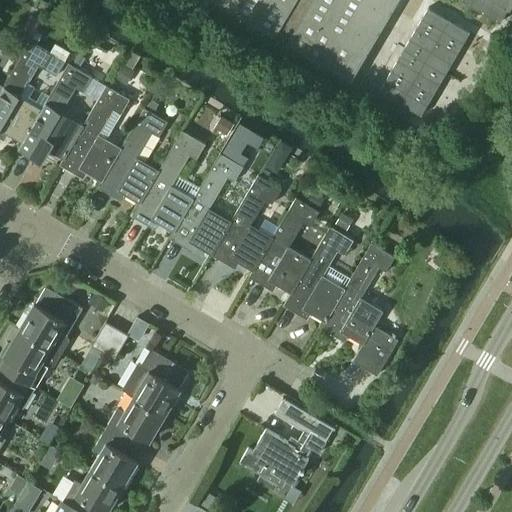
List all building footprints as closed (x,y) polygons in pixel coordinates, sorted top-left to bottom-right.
[(511,0),(213,0),(350,81),(397,0),(462,0),(499,22),(508,7),(510,7),(511,2),(511,0)] [(428,7),(379,90),(419,114),(421,115),(470,32),(428,7)] [(0,128),(22,142),(42,108),(41,108),(20,95),(38,64),(45,69),(54,53),(31,40),(4,85),(0,91),(0,128)] [(41,145),(63,157),(63,158),(83,124),(61,111),(76,87),(83,91),(92,76),(68,62),(41,108),(42,108),(18,148),(34,157),(41,145)] [(79,167),(101,180),(121,147),(99,134),(113,109),(121,113),(129,98),(106,84),(83,124),(63,158),(63,157),(59,164),(76,173),(79,167)] [(117,190),(139,202),(139,203),(159,169),(158,169),(137,156),(151,132),(158,136),(167,121),(144,107),(121,147),(101,180),(97,186),(114,196),(117,190)] [(151,218),(173,231),(193,198),(193,197),(171,185),(189,154),(196,158),(205,143),(182,129),(158,169),(159,169),(139,203),(139,202),(131,215),(148,225),(151,218)] [(189,241),(211,254),(231,220),(230,220),(209,207),(227,176),(234,181),(243,165),(220,152),(193,197),(193,198),(173,231),(169,237),(186,247),(189,241)] [(267,170),(263,177),(279,187),(283,180),(267,170)] [(231,257),(252,269),(253,270),(272,236),(250,223),(265,199),(272,203),(281,188),(258,174),(230,220),(231,220),(211,254),(227,263),(231,257)] [(269,279),(290,292),(310,259),(288,246),(303,221),(310,225),(319,210),(295,196),(272,236),(253,270),(252,269),(249,276),(265,285),(269,279)] [(303,308),(324,321),(325,321),(344,288),(343,288),(322,275),(337,250),(344,254),(353,239),(330,225),(310,259),(290,292),(283,304),(299,314),(303,308)] [(352,360),(377,374),(398,339),(374,325),(383,310),(360,297),(378,266),(385,270),(394,255),(371,241),(343,288),(344,288),(325,321),(324,321),(320,327),(337,336),(341,330),(362,343),(352,360)] [(19,328),(61,352),(68,340),(66,335),(83,307),(46,285),(35,303),(34,302),(19,328)] [(91,345),(103,352),(117,328),(106,321),(91,345)] [(0,362),(0,365),(36,386),(48,365),(54,364),(61,352),(19,328),(4,354),(5,354),(0,362)] [(103,352),(114,358),(129,334),(117,328),(103,352)] [(133,395),(164,414),(174,398),(177,400),(182,392),(179,390),(180,388),(179,387),(189,370),(152,348),(142,366),(138,363),(123,389),(133,395)] [(0,414),(8,419),(16,403),(23,407),(36,386),(0,365),(0,414)] [(59,396),(70,403),(77,391),(70,387),(63,390),(59,396)] [(105,427),(142,449),(148,439),(149,439),(164,414),(133,395),(124,410),(118,406),(105,427)] [(248,446),(240,460),(261,472),(257,479),(274,488),(278,482),(283,485),(286,480),(293,484),(308,459),(305,457),(311,448),(319,453),(326,441),(325,441),(333,428),(334,429),(335,428),(282,397),(282,398),(283,398),(275,412),(295,424),(304,424),(305,428),(295,445),(266,427),(253,449),(248,446)] [(90,468),(122,486),(137,460),(136,459),(142,449),(105,427),(93,449),(99,453),(90,468)] [(62,500),(83,511),(104,511),(105,511),(106,511),(122,486),(90,468),(82,483),(75,479),(62,500)] [(83,511),(62,500),(54,511),(83,511)]
